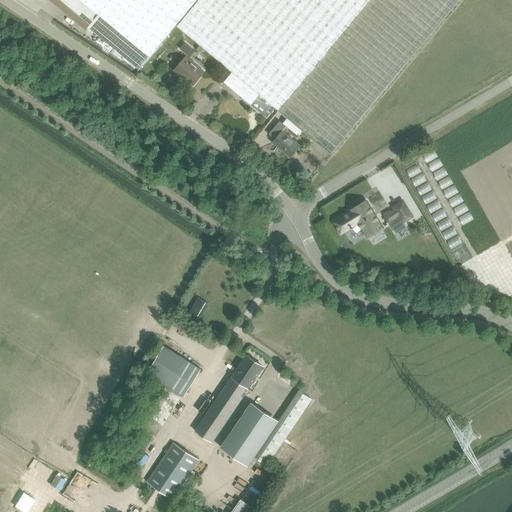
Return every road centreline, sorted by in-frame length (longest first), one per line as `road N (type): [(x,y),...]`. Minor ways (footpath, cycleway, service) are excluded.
road 1 (unclassified): [(293,211),(243,159),(3,0)]
road 2 (unclassified): [(511,324),(481,310),(359,296),(319,265),(293,211)]
road 3 (unclassified): [(293,211),(511,81)]
road 4 (unclassified): [(400,511),(511,447)]
